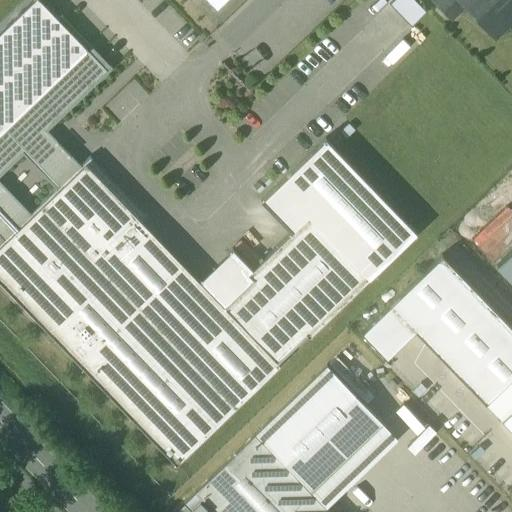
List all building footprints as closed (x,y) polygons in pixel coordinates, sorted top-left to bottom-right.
[(112,66),(47,0),(25,0),(0,24),(0,242),(33,211),(0,177),(0,176),(23,154),(57,188),(82,164),(47,129),(112,66)] [(207,0),(217,10),(226,0),(207,0)] [(434,0),(450,16),(465,3),(462,0),(434,0)] [(511,0),(462,0),(465,3),(494,33),(508,19),(511,23),(511,0)] [(262,200),(292,231),(308,215),(370,279),(418,232),(327,138),(262,200)] [(252,279),(224,306),(142,221),(148,215),(91,156),(82,164),(57,188),(33,211),(0,242),(0,287),(35,323),(38,320),(176,464),(280,365),(277,362),(306,334),(309,337),(370,279),(308,215),(292,231),(247,274),(252,279)] [(499,260),(511,244),(511,212),(483,246),(499,260)] [(486,403),(511,378),(511,327),(443,257),(365,332),(388,356),(416,330),(486,403)] [(328,365),(255,434),(311,492),(384,424),(328,365)] [(511,410),(502,420),(511,430),(511,410)] [(329,511),(311,492),(255,434),(196,490),(216,511),(329,511)]
